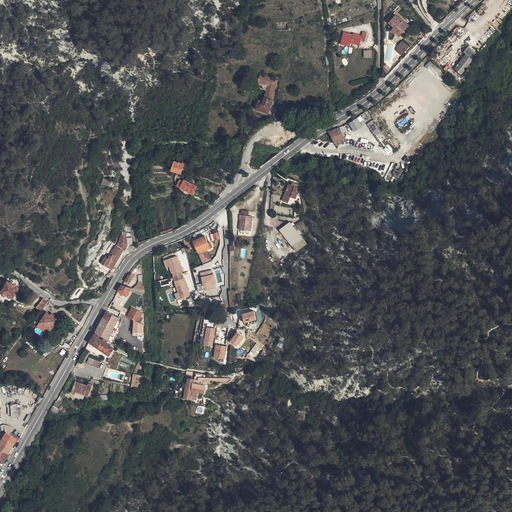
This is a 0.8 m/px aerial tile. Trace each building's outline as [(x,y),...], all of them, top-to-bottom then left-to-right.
[(395,11),(394,13),(399,17),(402,19),(403,18),(395,11)] [(399,17),(394,13),(386,22),(391,26),(391,25),(393,27),(390,31),(394,33),(395,32),(398,35),(403,30),(404,31),(409,25),(402,19),(399,17)] [(343,32),(340,44),(346,46),(347,42),(351,43),(360,46),(361,41),(365,42),(367,33),(363,32),(362,35),(356,34),(356,35),(353,35),(343,32)] [(398,47),(403,52),(404,52),(409,47),(403,41),(398,46),(398,47)] [(466,54),(455,67),(454,69),(461,75),(465,70),(473,59),(466,54)] [(277,80),(260,74),(258,80),(263,81),(273,84),(276,86),(277,80)] [(273,84),(263,81),(262,85),(268,87),(267,91),(271,92),(273,84)] [(273,100),(274,93),(271,92),(267,91),(264,97),(273,100)] [(259,101),(258,103),(270,107),(273,100),(264,97),(263,102),(259,101)] [(270,107),(258,103),(255,109),(268,113),(270,107)] [(358,117),(345,125),(350,133),(363,126),(358,117)] [(373,120),(370,122),(378,133),(380,132),(373,120)] [(370,122),(368,123),(376,135),(378,133),(370,122)] [(339,127),(329,132),(332,138),(339,136),(343,134),(339,127)] [(339,136),(332,138),(335,143),(345,138),(343,134),(339,136)] [(183,167),(175,164),(173,171),(180,174),(183,167)] [(101,185),(103,185),(111,187),(114,188),(115,182),(102,179),(101,184),(101,185)] [(192,192),(195,185),(183,180),(182,181),(179,180),(176,186),(192,192)] [(293,196),(294,193),(289,191),(285,189),(282,197),(294,201),(295,197),(293,196)] [(292,206),(294,201),(282,197),(278,207),(285,210),(287,204),(292,206)] [(248,215),(241,214),(240,217),(242,218),(240,228),(240,230),(251,232),(253,216),(248,215)] [(307,228),(301,218),(295,223),(301,232),(307,228)] [(280,230),(297,250),(307,242),(296,231),(298,229),(291,222),(290,223),(290,222),(280,230)] [(162,236),(174,231),(173,227),(161,233),(162,236)] [(92,240),(95,242),(96,242),(99,239),(98,238),(102,233),(99,230),(92,240)] [(123,235),(121,235),(119,241),(116,247),(125,251),(127,246),(127,245),(127,238),(127,236),(123,235)] [(202,245),(205,252),(212,249),(209,244),(208,244),(204,238),(193,244),(198,241),(201,246),(202,245)] [(89,250),(95,242),(92,240),(86,248),(89,250)] [(199,256),(205,252),(202,245),(201,246),(198,241),(193,244),(199,256)] [(110,273),(123,251),(115,247),(111,256),(110,255),(108,258),(105,257),(101,264),(107,267),(105,270),(110,273)] [(61,254),(66,261),(72,256),(67,249),(61,254)] [(205,252),(199,256),(202,261),(208,257),(205,252)] [(57,267),(62,262),(59,257),(53,262),(57,267)] [(211,269),(201,271),(203,283),(198,284),(200,291),(218,287),(215,272),(212,273),(211,269)] [(130,275),(128,275),(126,278),(124,281),(129,284),(134,275),(131,273),(130,275)] [(179,292),(181,299),(191,295),(185,278),(184,278),(183,273),(175,276),(176,280),(175,281),(179,292)] [(142,291),(144,292),(144,286),(142,286),(142,282),(139,281),(138,284),(133,289),(142,291)] [(7,294),(14,297),(19,288),(15,286),(16,285),(12,283),(12,284),(8,282),(2,293),(6,295),(7,295),(7,294)] [(131,288),(128,287),(123,285),(122,285),(118,291),(127,296),(131,288)] [(42,309),(46,305),(48,302),(43,298),(36,307),(41,311),(42,309)] [(139,322),(144,325),(144,314),(143,314),(143,313),(132,308),(128,316),(126,315),(126,314),(121,311),(120,313),(121,314),(125,316),(128,317),(134,320),(139,322)] [(255,309),(242,312),(245,322),(257,318),(255,309)] [(118,320),(119,318),(106,311),(96,332),(94,335),(99,338),(101,335),(104,337),(103,340),(106,343),(107,341),(112,343),(115,337),(114,336),(118,327),(115,325),(118,320)] [(51,330),(58,320),(54,317),(54,316),(51,314),(47,312),(40,322),(50,329),(51,330)] [(47,333),(50,329),(40,322),(37,326),(47,333)] [(207,326),(205,344),(213,346),(216,327),(207,326)] [(238,330),(230,340),(237,345),(245,335),(238,330)] [(99,338),(94,335),(94,334),(90,341),(102,348),(101,350),(109,355),(114,348),(111,346),(106,343),(103,340),(99,338)] [(102,348),(90,341),(89,342),(101,350),(102,348)] [(63,347),(69,351),(72,347),(66,342),(63,347)] [(214,356),(226,358),(228,345),(216,343),(214,356)] [(88,364),(99,368),(101,361),(90,357),(88,364)] [(138,388),(141,376),(141,374),(134,373),(132,387),(138,388)] [(184,398),(190,399),(191,395),(192,386),(193,383),(193,379),(187,378),(184,398)] [(93,385),(88,383),(88,386),(75,381),(71,393),(76,395),(75,396),(84,399),(85,395),(89,397),(93,385)] [(205,385),(193,383),(192,386),(199,387),(199,391),(204,392),(205,385)] [(199,387),(192,386),(191,395),(198,396),(199,391),(199,387)] [(58,408),(60,406),(62,402),(57,400),(53,406),(58,408)] [(56,415),(59,409),(58,408),(53,406),(50,412),(56,415)] [(3,437),(15,444),(17,439),(10,434),(11,432),(14,428),(4,425),(5,430),(6,432),(3,437)] [(188,433),(183,429),(176,437),(182,441),(188,433)] [(0,448),(9,454),(15,444),(3,437),(0,442),(0,448)] [(0,461),(4,464),(9,454),(0,448),(0,461)]
